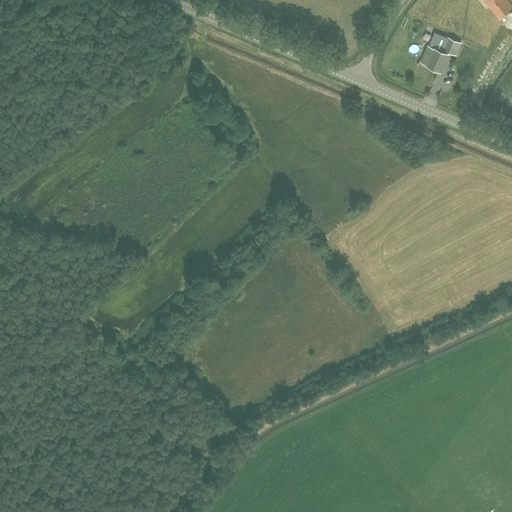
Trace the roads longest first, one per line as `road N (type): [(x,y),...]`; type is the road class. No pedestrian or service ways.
road 1 (tertiary): [(354,82),(163,0)]
road 2 (tertiary): [(511,149),(354,82)]
